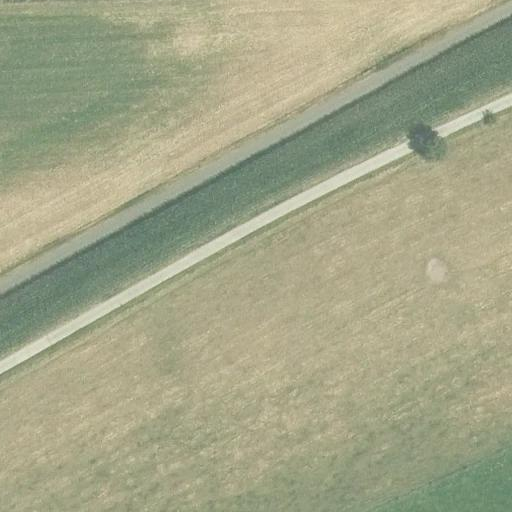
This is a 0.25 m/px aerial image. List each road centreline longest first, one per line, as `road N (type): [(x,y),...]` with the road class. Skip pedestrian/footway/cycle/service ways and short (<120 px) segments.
road 1 (unclassified): [(0,292),(511,11)]
road 2 (unclassified): [(0,367),(261,222),(511,99)]
